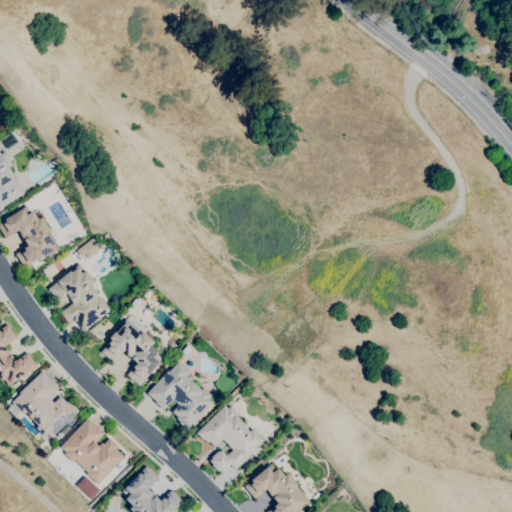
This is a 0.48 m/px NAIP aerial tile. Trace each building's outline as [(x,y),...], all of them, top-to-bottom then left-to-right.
[(7,149),(1,140),(11,133),(17,142),(7,149)] [(0,207),(0,147),(3,152),(4,151),(13,164),(9,167),(15,177),(13,178),(14,179),(15,178),(24,193),(0,207)] [(24,267),(15,254),(28,245),(18,230),(6,238),(0,228),(0,222),(6,218),(6,219),(26,206),(30,212),(33,211),(38,219),(41,217),(50,230),(48,231),(59,248),(42,259),(38,262),(36,259),(24,267)] [(101,247),(93,236),(75,250),(84,261),(101,247)] [(83,330),(75,320),(70,325),(60,313),(72,303),(69,298),(60,306),(53,297),(54,296),(47,288),(78,264),(84,271),(85,270),(95,281),(90,285),(98,294),(97,295),(98,296),(99,295),(109,309),(83,330)] [(139,310),(134,309),(131,303),(136,298),(142,299),(143,305),(139,310)] [(139,386),(126,375),(137,363),(123,351),(113,362),(101,351),(111,340),(109,338),(113,334),(126,319),(127,320),(131,316),(146,328),(143,332),(154,342),(151,345),(158,352),(156,354),(162,359),(139,386)] [(9,385),(4,379),(1,381),(0,379),(0,329),(7,324),(17,337),(4,346),(7,350),(13,357),(12,357),(15,361),(27,352),(36,365),(9,385)] [(185,429),(178,422),(179,421),(175,418),(177,416),(172,411),(178,404),(173,399),(163,410),(154,402),(155,401),(146,393),(167,371),(168,372),(178,361),(190,372),(186,377),(189,380),(190,380),(200,389),(202,387),(211,395),(208,399),(211,402),(186,429),(186,428),(185,429)] [(51,437),(48,434),(44,437),(36,428),(38,426),(28,416),(29,415),(26,412),(23,415),(21,413),(15,418),(7,409),(13,403),(11,402),(20,394),(19,393),(41,371),(50,380),(50,379),(59,388),(48,398),(53,403),(60,396),(65,402),(67,400),(70,404),(71,403),(79,411),(51,437)] [(221,473),(218,470),(217,471),(211,465),(212,464),(209,461),(212,458),(211,457),(217,451),(218,452),(221,450),(226,455),(232,449),(222,439),(214,447),(208,441),(207,443),(203,439),(203,440),(196,433),(224,405),(227,409),(230,406),(238,414),(236,416),(246,426),(245,427),(249,431),(252,428),(263,440),(255,448),(256,449),(235,470),(230,465),(221,473)] [(97,485),(86,474),(87,472),(74,460),(72,462),(64,453),(65,452),(60,447),(87,418),(95,426),(96,425),(105,433),(95,443),(98,446),(101,442),(103,444),(109,438),(118,446),(115,449),(123,456),(112,469),(116,473),(109,480),(105,476),(97,485)] [(266,511),(277,503),(273,498),(273,497),(271,495),(266,490),(262,493),(261,493),(254,498),(244,486),(270,464),(275,470),(277,468),(284,476),(287,473),(297,485),(296,485),(309,501),(296,511),(266,511)] [(132,511),(129,509),(132,505),(125,499),(127,497),(122,491),(146,466),(158,477),(147,489),(150,492),(150,491),(157,498),(160,501),(170,490),(182,502),(172,511),(132,511)]
